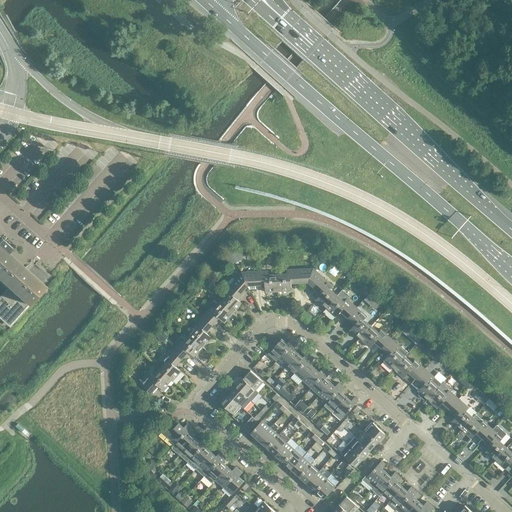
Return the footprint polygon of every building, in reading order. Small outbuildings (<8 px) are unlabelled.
[(12,248),(1,238),(0,239),(0,279),(8,287),(0,296),(0,316),(10,325),(43,288),(5,255),(12,248)] [(287,274),(278,274),(279,291),(292,291),(291,283),(308,282),(313,268),(287,270),(287,274)] [(333,286),(313,268),(308,282),(321,294),(316,299),(326,308),(337,296),(330,289),(333,286)] [(268,271),(242,272),(248,286),(265,285),(266,292),(279,291),(278,274),(268,275),(268,271)] [(227,295),(221,302),(233,313),(242,303),(236,298),(248,286),(242,272),(224,292),(227,295)] [(344,302),(337,296),(326,308),(336,317),(341,311),(348,318),(357,308),(347,299),(344,302)] [(211,306),(202,316),(212,325),(219,318),(225,323),(233,313),(221,302),(214,309),(211,306)] [(357,308),(348,318),(355,324),(350,330),(360,338),(371,326),(364,320),(367,317),(357,308)] [(196,329),(190,336),(203,347),(212,337),(206,332),(212,325),(202,316),(193,326),(196,329)] [(378,332),(371,326),(360,338),(370,347),(375,342),(382,348),(391,338),(381,329),(378,332)] [(181,340),(172,350),(182,359),(189,352),(194,357),(203,347),(190,336),(184,343),(181,340)] [(405,356),(408,353),(391,338),(382,348),(389,355),(384,360),(394,369),(405,356)] [(279,359),(294,342),(290,339),(287,343),(282,339),(268,354),(276,362),(279,359)] [(294,342),(279,359),(287,366),(298,353),(293,349),(297,345),(294,342)] [(432,348),(429,352),(438,361),(442,357),(432,348)] [(166,363),(160,370),(172,381),(181,371),(176,366),(182,359),(172,350),(163,360),(166,363)] [(303,357),(298,353),(287,366),(295,373),(310,356),(307,353),(303,357)] [(310,356),(295,373),(303,380),(314,368),(310,363),(313,359),(310,356)] [(412,362),(405,356),(394,369),(404,378),(409,372),(416,379),(425,368),(415,359),(412,362)] [(319,372),(314,368),(303,380),(311,387),(326,371),(323,368),(319,372)] [(439,387),(442,384),(425,368),(416,379),(423,385),(418,391),(428,399),(439,387)] [(164,391),(172,381),(160,370),(154,377),(150,374),(141,384),(151,393),(158,386),(164,391)] [(263,382),(251,370),(243,379),(256,390),(263,382)] [(326,371),(311,387),(319,395),(330,382),(326,378),(329,374),(326,371)] [(258,393),(256,390),(243,379),(236,387),(251,401),(258,393)] [(335,386),(330,382),(319,395),(327,402),(342,385),(339,382),(335,386)] [(342,385),(327,402),(335,409),(347,397),(342,392),(345,388),(342,385)] [(251,401),(236,387),(229,395),(241,406),(244,409),(251,401)] [(284,395),(287,392),(282,387),(279,391),(284,395)] [(446,393),(439,387),(428,399),(437,408),(442,402),(450,409),(459,399),(449,390),(446,393)] [(494,410),(499,405),(480,390),(475,395),(494,410)] [(241,406),(229,395),(221,403),(234,414),(241,406)] [(347,397),(335,409),(344,417),(359,400),(355,397),(351,401),(347,397)] [(302,398),(296,405),(304,412),(309,405),(302,398)] [(459,399),(450,409),(457,415),(452,421),(462,430),(473,417),(466,411),(469,408),(459,399)] [(252,416),(243,426),(249,431),(258,421),(252,416)] [(480,423),(473,417),(462,430),(471,438),(476,433),(484,439),(493,429),(483,420),(480,423)] [(262,421),(251,433),(259,440),(270,428),(262,421)] [(162,432),(175,444),(191,426),(188,423),(184,427),(179,423),(175,427),(170,423),(162,432)] [(270,428),(259,440),(267,448),(278,435),(274,431),(278,427),(274,423),(270,428)] [(372,423),(365,431),(378,442),(385,434),(372,423)] [(28,438),(30,435),(19,425),(17,428),(25,436),(28,438)] [(507,447),(500,441),(506,434),(496,425),(493,429),(484,439),(491,446),(486,451),(496,460),(507,447)] [(180,455),(195,438),(191,433),(194,429),(191,426),(175,444),(172,448),(180,455)] [(378,442),(365,431),(358,439),(370,450),(378,442)] [(275,455),(287,442),(290,439),(282,432),(278,435),(267,448),(275,455)] [(370,450),(358,439),(355,437),(348,445),(363,458),(370,450)] [(195,438),(180,455),(188,462),(207,441),(204,438),(200,442),(195,438)] [(196,469),(211,452),(207,448),(210,444),(207,441),(188,462),(196,469)] [(287,442),(275,455),(283,462),(295,450),(287,442)] [(363,458),(348,445),(340,453),(356,467),(363,458)] [(511,451),(507,447),(496,460),(505,469),(510,463),(511,464),(511,451)] [(295,450),(283,462),(292,469),(303,457),(295,450)] [(204,477),(223,455),(220,452),(216,456),(211,452),(196,469),(204,477)] [(226,458),(223,455),(204,477),(212,484),(215,480),(228,466),(223,462),(226,458)] [(303,457),(292,469),(300,477),(311,464),(303,457)] [(372,488),(375,485),(386,472),(382,468),(385,464),(382,461),(367,477),(366,475),(362,480),(372,488)] [(311,464),(300,477),(308,484),(319,471),(311,464)] [(228,466),(215,480),(224,487),(239,470),(236,467),(232,471),(228,466)] [(239,470),(224,487),(232,495),(244,481),(239,477),(242,472),(239,470)] [(319,471),(308,484),(316,491),(327,479),(319,471)] [(386,472),(375,485),(372,488),(371,489),(379,496),(383,492),(398,475),(395,472),(391,476),(386,472)] [(164,478),(166,475),(163,473),(157,480),(164,485),(168,480),(164,478)] [(398,475),(383,492),(391,499),(403,487),(398,482),(401,478),(398,475)] [(327,479),(316,491),(324,499),(335,486),(327,479)] [(399,506),(414,490),(411,487),(407,491),(403,487),(391,499),(387,504),(395,511),(399,506)] [(414,490),(399,506),(405,511),(408,511),(419,501),(414,497),(417,493),(414,490)] [(363,498),(358,494),(354,498),(359,503),(363,498)] [(187,506),(193,499),(188,495),(182,501),(187,506)] [(355,511),(359,507),(347,496),(339,505),(347,511),(355,511)] [(275,511),(264,501),(256,510),(258,511),(275,511)] [(419,501),(408,511),(423,511),(430,504),(427,501),(423,505),(419,501)]
